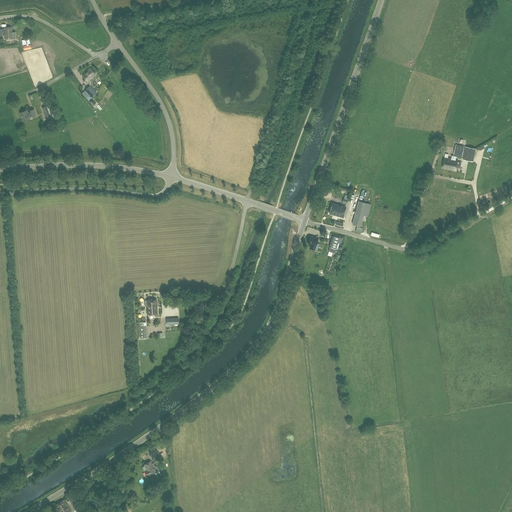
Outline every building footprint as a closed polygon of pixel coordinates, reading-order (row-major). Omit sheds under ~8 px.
[(11,27),(4,28),(4,29),(1,29),(0,28),(0,35),(1,36),(1,35),(5,35),(5,39),(12,39),(11,27)] [(82,75),(88,81),(96,74),(90,68),(82,75)] [(85,90),(92,98),(97,93),(89,86),(85,90)] [(47,106),(41,108),(47,123),(53,121),(47,106)] [(30,118),(29,117),(32,116),(32,117),(36,116),(34,109),(30,110),(30,111),(28,112),(27,110),(19,113),(22,121),(30,118)] [(454,155),(462,156),(464,146),(456,145),(454,155)] [(463,159),(469,160),(472,161),(475,148),(471,148),(466,147),(463,159)] [(456,171),(458,160),(456,160),(456,156),(452,155),(451,159),(449,169),(456,171)] [(442,168),(449,169),(451,159),(444,158),(442,168)] [(358,201),(352,224),(360,226),(363,215),(368,216),(371,204),(358,201)] [(344,211),(346,207),(332,203),(330,209),(335,211),(336,208),(340,210),(340,209),(341,209),(341,210),(344,211)] [(343,217),(344,211),(341,210),(341,209),(340,209),(340,210),(336,208),(335,211),(330,209),(329,214),(343,217)] [(329,247),(336,249),(338,243),(341,244),(343,238),(333,235),(329,247)] [(315,237),(315,238),(310,236),(307,243),(310,244),(309,248),(315,250),(315,249),(317,250),(319,243),(317,243),(319,237),(316,236),(315,237)] [(156,300),(144,301),(144,306),(146,306),(147,314),(157,314),(156,300)] [(152,459),(160,455),(156,447),(148,451),(152,459)] [(149,475),(155,472),(156,474),(159,472),(156,466),(155,466),(153,463),(152,463),(150,461),(144,464),(147,470),(144,472),(147,476),(149,475)] [(161,494),(160,493),(164,491),(162,488),(152,494),(153,497),(156,495),(157,496),(161,494)] [(67,497),(76,511),(84,511),(73,494),(67,497)] [(69,511),(71,511),(64,500),(55,505),(58,511),(69,511)]
